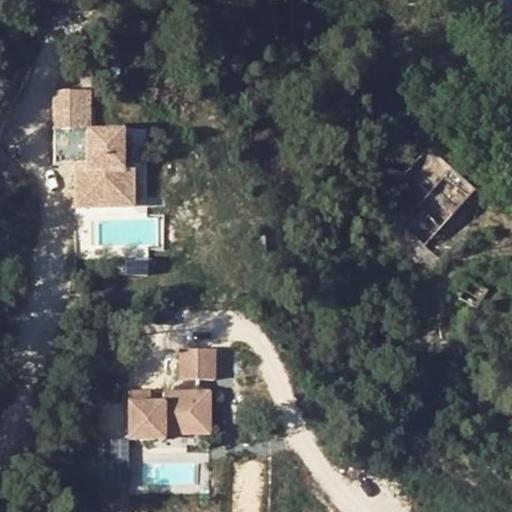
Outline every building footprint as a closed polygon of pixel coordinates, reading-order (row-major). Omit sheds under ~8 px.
[(93,126),(94,88),(55,87),(54,125),(93,126)] [(378,133),(391,144),(355,184),(423,246),(471,192),(474,189),(429,148),(440,135),(417,114),(407,125),(404,130),(391,118),(378,133)] [(76,161),(75,207),(138,207),(138,166),(128,166),(128,127),(89,127),(89,161),(76,161)] [(474,189),(471,192),(484,203),(498,188),(440,135),(429,148),(474,189)] [(478,307),(488,291),(468,281),(459,296),(478,307)] [(218,378),(218,347),(180,348),(180,379),(218,378)] [(214,436),(214,390),(171,390),(171,400),(130,401),(130,437),(214,436)]
